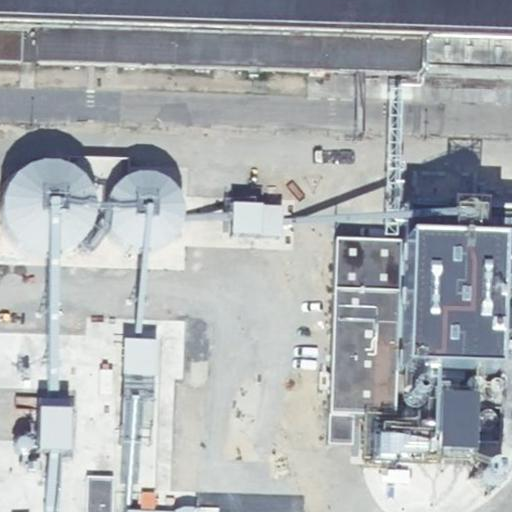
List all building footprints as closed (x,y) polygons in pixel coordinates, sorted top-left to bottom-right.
[(511,0),(0,0),(0,66),(29,68),(30,34),(169,38),(169,71),(511,80),(511,0)] [(365,279),(355,279),(353,309),(402,311),(404,282),(415,283),(417,253),(366,251),(365,279)] [(222,277),(218,485),(275,486),(280,278),(222,277)] [(282,288),(280,322),(292,323),(294,289),(282,288)] [(98,399),(93,511),(144,511),(149,401),(98,399)]
